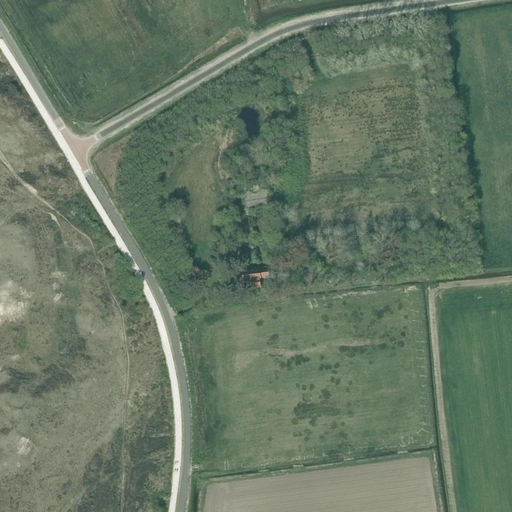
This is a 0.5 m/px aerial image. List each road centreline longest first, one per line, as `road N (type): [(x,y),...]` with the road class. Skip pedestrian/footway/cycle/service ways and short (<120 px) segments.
road 1 (unclassified): [(76,153),(292,29),(461,0)]
road 2 (unclassified): [(178,511),(185,418),(171,342),(150,286),(76,153)]
road 3 (unclassified): [(76,153),(0,25)]
